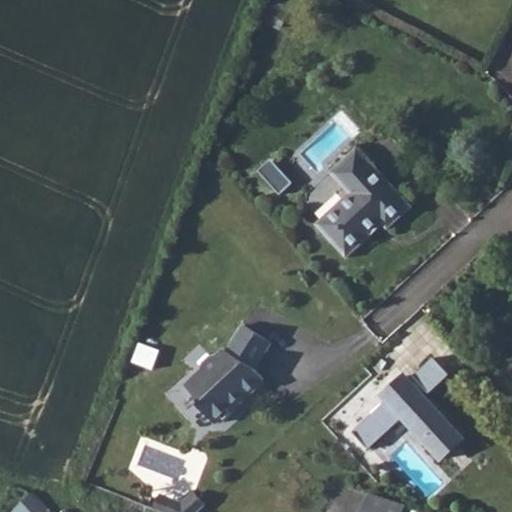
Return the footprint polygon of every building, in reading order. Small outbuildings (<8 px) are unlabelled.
[(330,173),(344,187),(371,162),(358,147),(330,173)] [(371,162),(344,187),(350,194),(315,224),(347,258),(383,224),(388,230),(413,207),(371,162)] [(255,369),(271,343),(244,325),(227,351),(224,349),(217,356),(211,357),(204,364),(202,370),(186,385),(199,399),(196,402),(216,424),(218,422),(223,422),(235,411),(235,406),(247,396),(249,396),(263,383),(263,378),(255,369)] [(434,358),(413,377),(429,394),(450,375),(434,358)] [(463,439),(406,376),(383,396),(387,401),(353,432),(368,450),(403,418),(441,460),(463,439)] [(194,493),(183,503),(191,511),(197,511),(205,505),(194,493)] [(191,511),(183,503),(182,504),(160,495),(154,509),(160,511),(191,511)] [(59,511),(49,501),(36,511),(59,511)]
